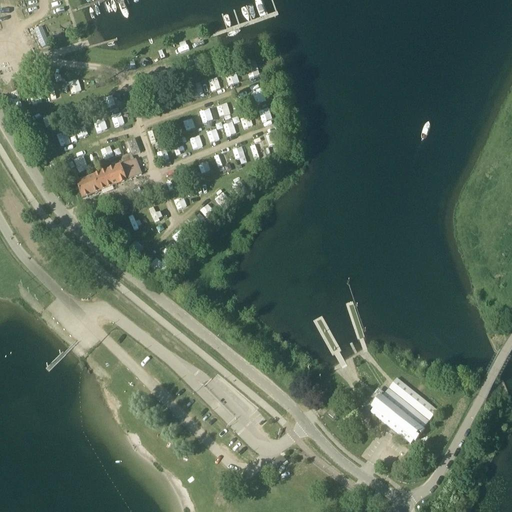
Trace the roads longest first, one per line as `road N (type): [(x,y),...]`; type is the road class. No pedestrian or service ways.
road 1 (unclassified): [(0,117),(80,235),(278,398),(344,466),(399,504)]
road 2 (unclassified): [(399,504),(435,482),(511,341)]
